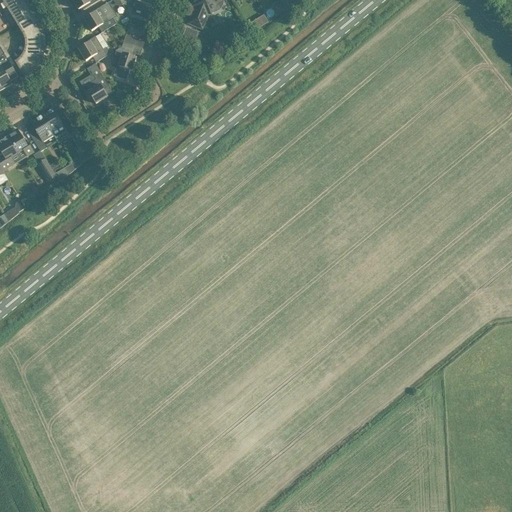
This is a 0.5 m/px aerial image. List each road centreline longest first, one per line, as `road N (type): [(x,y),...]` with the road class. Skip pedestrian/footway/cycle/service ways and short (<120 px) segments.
road 1 (primary): [(0,311),(375,0)]
road 2 (residential): [(55,77),(89,126),(107,131),(153,100),(149,74),(172,0)]
